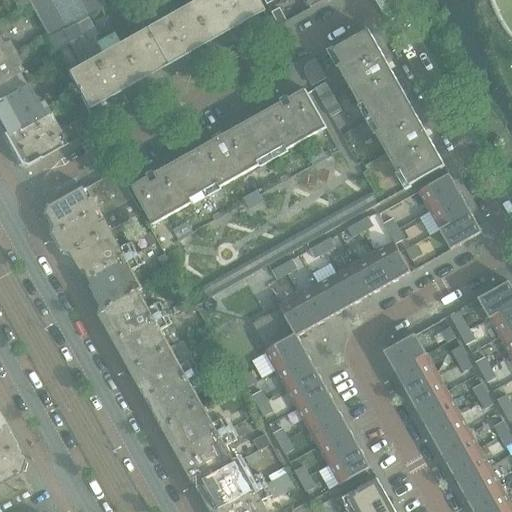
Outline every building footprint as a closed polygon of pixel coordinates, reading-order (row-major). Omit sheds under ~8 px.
[(25,0),(11,0),(17,10),(28,5),(25,0)] [(26,0),(40,24),(46,35),(48,38),(103,6),(101,3),(99,0),(26,0)] [(183,57),(234,28),(218,0),(196,0),(162,19),(183,57)] [(260,13),(253,0),(218,0),(234,28),(260,13)] [(301,0),(307,11),(326,0),(301,0)] [(183,57),(162,19),(160,16),(164,14),(159,5),(134,18),(138,25),(142,23),(144,26),(117,41),(139,81),(183,57)] [(285,23),(278,9),(270,14),(278,27),(285,23)] [(139,81),(117,41),(99,51),(92,40),(98,36),(87,19),(75,26),(48,40),(54,50),(74,39),(79,47),(85,44),(91,56),(65,70),(87,110),(139,81)] [(407,99),(391,70),(369,31),(334,51),(342,65),(338,67),(350,87),(361,107),(364,105),(372,119),(407,99)] [(22,64),(8,41),(2,44),(0,39),(0,101),(26,87),(15,68),(22,64)] [(341,112),(333,97),(325,84),(314,90),(330,118),(341,112)] [(60,133),(43,101),(36,105),(26,87),(0,101),(0,129),(3,134),(0,136),(6,146),(7,146),(11,154),(18,167),(25,169),(89,133),(92,130),(94,127),(94,123),(93,120),(90,115),(60,133)] [(326,129),(307,95),(305,91),(252,120),(271,155),(285,148),(286,151),(326,129)] [(445,167),(428,137),(407,99),(372,119),(379,132),(376,134),(398,174),(402,172),(410,187),(445,167)] [(271,155),(252,120),(185,158),(204,193),(218,185),(220,189),(260,166),(258,163),(271,155)] [(326,159),(324,155),(320,148),(313,152),(319,163),(326,159)] [(319,163),(313,152),(306,156),(312,167),(319,163)] [(204,193),(185,158),(131,188),(153,226),(159,223),(192,204),(190,201),(204,193)] [(142,215),(128,190),(121,178),(118,172),(52,209),(51,215),(58,227),(56,234),(66,252),(72,253),(73,254),(112,232),(125,225),(128,231),(146,221),(142,215)] [(461,196),(450,176),(418,193),(430,213),(461,196)] [(263,202),(260,197),(257,191),(249,195),(254,207),(263,202)] [(370,194),(363,198),(370,209),(377,205),(370,194)] [(254,207),(249,195),(242,199),(249,210),(254,207)] [(471,214),(461,196),(430,213),(440,231),(471,214)] [(363,198),(356,202),(363,213),(370,209),(363,198)] [(356,202),(349,205),(356,217),(363,213),(356,202)] [(349,205),(342,209),(349,221),(356,217),(349,205)] [(342,209),(335,213),(342,225),(349,221),(342,209)] [(335,213),(328,217),(335,229),(342,225),(335,213)] [(482,234),(471,214),(440,231),(451,251),(482,234)] [(407,225),(401,215),(392,220),(398,230),(407,225)] [(328,217),(321,221),(328,233),(335,229),(328,217)] [(373,227),(368,218),(357,224),(362,233),(373,227)] [(321,221),(314,225),(321,237),(328,233),(321,221)] [(193,234),(190,230),(186,223),(180,227),(186,238),(193,234)] [(362,233),(357,224),(347,230),(352,239),(362,233)] [(314,225),(307,229),(314,241),(321,237),(314,225)] [(413,236),(407,225),(398,230),(404,241),(413,236)] [(186,238),(180,227),(172,231),(178,242),(186,238)] [(307,229),(300,233),(307,245),(314,241),(307,229)] [(144,266),(138,255),(132,244),(122,250),(112,232),(73,254),(80,266),(84,274),(85,274),(89,281),(94,288),(93,288),(93,289),(97,297),(103,308),(140,289),(143,287),(135,271),(144,266)] [(300,233),(293,237),(300,249),(307,245),(300,233)] [(293,237),(286,241),(293,253),(300,249),(293,237)] [(335,248),(330,239),(320,245),(324,254),(335,248)] [(286,241),(279,245),(285,257),(293,253),(286,241)] [(411,274),(394,243),(374,254),(391,285),(411,274)] [(279,245),(272,249),(278,261),(285,257),(279,245)] [(324,254),(320,245),(309,251),(314,260),(324,254)] [(420,257),(414,246),(405,251),(411,261),(420,257)] [(272,249),(265,253),(271,265),(278,261),(272,249)] [(265,253),(257,257),(264,269),(271,265),(265,253)] [(391,285),(374,254),(355,264),(373,295),(391,285)] [(172,270),(164,256),(157,260),(165,275),(172,270)] [(257,257),(250,261),(257,273),(264,269),(257,257)] [(250,261),(243,265),(250,277),(257,273),(250,261)] [(297,269),(292,261),(282,266),(287,275),(297,269)] [(373,295),(355,264),(336,275),(354,306),(373,295)] [(243,265),(236,269),(243,281),(250,277),(243,265)] [(287,275),(282,266),(271,272),(276,281),(287,275)] [(236,269),(229,273),(236,285),(243,281),(236,269)] [(229,273),(222,277),(229,289),(236,285),(229,273)] [(354,306),(336,275),(317,286),(335,316),(354,306)] [(222,277),(215,280),(222,293),(229,289),(222,277)] [(215,280),(208,284),(215,296),(222,293),(215,280)] [(511,307),(511,286),(510,283),(479,300),(490,320),(511,307)] [(208,284),(201,288),(208,300),(215,296),(208,284)] [(335,316),(317,286),(298,296),(316,327),(335,316)] [(171,326),(164,313),(156,298),(148,302),(140,289),(103,308),(104,310),(102,316),(108,325),(107,325),(112,333),(111,334),(132,370),(176,345),(166,329),(171,326)] [(316,327),(298,296),(279,307),(280,309),(267,317),(282,344),(296,336),(297,338),(316,327)] [(511,332),(511,307),(490,320),(500,339),(511,332)] [(307,355),(297,338),(296,336),(282,344),(267,317),(252,325),(267,352),(265,353),(276,372),(307,355)] [(469,331),(463,321),(455,326),(461,336),(469,331)] [(455,339),(450,328),(441,333),(447,344),(455,339)] [(475,342),(469,331),(461,336),(466,346),(475,342)] [(511,356),(511,332),(500,339),(511,358),(511,356)] [(426,355),(415,335),(384,353),(395,373),(426,355)] [(198,373),(203,370),(205,376),(214,371),(211,366),(212,365),(209,361),(196,369),(192,362),(187,364),(176,345),(132,370),(164,429),(209,403),(200,386),(205,383),(198,373)] [(220,354),(218,350),(216,346),(210,349),(216,357),(220,354)] [(466,358),(460,347),(451,352),(457,363),(466,358)] [(317,374),(307,355),(276,372),(286,391),(317,374)] [(437,374),(426,355),(395,373),(406,392),(437,374)] [(472,368),(466,358),(457,363),(463,373),(472,368)] [(490,369),(485,358),(476,363),(482,374),(490,369)] [(496,379),(490,369),(482,374),(488,384),(496,379)] [(256,383),(250,373),(241,378),(247,388),(256,383)] [(328,392),(317,374),(286,391),(297,410),(328,392)] [(448,393),(437,374),(406,392),(417,410),(448,393)] [(487,395),(481,385),(472,390),(478,400),(487,395)] [(267,402),(261,392),(252,397),(258,407),(267,402)] [(339,411),(335,405),(328,392),(297,410),(308,429),(339,411)] [(458,412),(448,393),(417,410),(427,429),(458,412)] [(493,406),(487,395),(478,400),(484,411),(493,406)] [(511,407),(506,396),(497,401),(503,411),(511,407)] [(272,413),(267,402),(258,407),(264,418),(272,413)] [(236,440),(230,430),(224,418),(219,421),(209,403),(164,429),(185,465),(190,473),(195,482),(201,484),(242,461),(231,443),(236,440)] [(511,419),(511,407),(503,411),(509,422),(511,419)] [(255,416),(252,410),(244,415),(247,421),(255,416)] [(349,430),(339,411),(308,429),(318,447),(349,430)] [(469,431),(458,412),(427,429),(438,448),(469,431)] [(508,433),(502,423),(493,427),(499,438),(508,433)] [(0,455),(15,447),(2,426),(0,427),(0,455)] [(288,440),(282,429),(273,434),(279,445),(288,440)] [(360,449),(349,430),(318,447),(329,466),(360,449)] [(479,449),(469,431),(438,448),(448,467),(479,449)] [(511,444),(511,440),(508,433),(499,438),(505,448),(511,444)] [(271,445),(266,435),(254,442),(259,451),(271,445)] [(294,450),(288,440),(279,445),(285,455),(294,450)] [(0,484),(20,473),(23,463),(20,456),(15,447),(0,455),(0,484)] [(371,469),(360,449),(329,466),(340,486),(371,469)] [(490,468),(479,449),(448,467),(459,486),(490,468)] [(274,511),(267,499),(273,495),(275,501),(287,494),(291,502),(301,496),(285,468),(269,477),(272,482),(267,485),(260,473),(255,476),(249,467),(263,459),(259,451),(245,459),(242,461),(201,484),(209,497),(209,496),(213,504),(214,504),(217,509),(218,511),(274,511)] [(309,478),(303,467),(294,472),(300,482),(309,478)] [(500,487),(490,468),(459,486),(469,505),(500,487)] [(315,488),(309,478),(300,482),(306,493),(315,488)] [(395,511),(389,500),(377,480),(343,499),(350,511),(395,511)] [(500,511),(511,506),(500,487),(469,505),(473,511),(500,511)]
